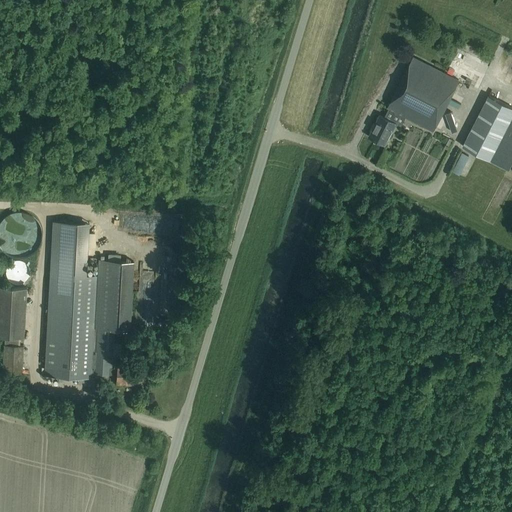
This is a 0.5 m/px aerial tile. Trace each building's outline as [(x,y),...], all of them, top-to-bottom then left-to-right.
[(430,60),(441,64),(444,53),(433,50),(430,60)] [(388,108),(389,108),(407,117),(433,130),(458,80),(414,57),(388,108)] [(453,63),(450,69),(468,78),(471,72),(453,63)] [(468,85),(475,90),(481,79),(474,75),(468,85)] [(465,94),(468,89),(458,84),(455,90),(465,94)] [(452,93),(445,108),(451,111),(453,108),(460,112),(466,99),(452,93)] [(511,107),(489,96),(463,146),(490,160),(511,116),(511,107)] [(389,108),(385,117),(380,115),(369,137),(385,145),(396,123),(402,126),(407,117),(389,108)] [(454,172),(462,176),(470,158),(461,154),(454,172)] [(99,259),(98,277),(95,328),(114,329),(130,330),(133,261),(99,259)] [(98,277),(50,275),(44,374),(92,377),(93,374),(95,328),(98,277)] [(399,278),(389,285),(395,294),(406,288),(399,278)] [(29,335),(31,284),(3,283),(2,319),(10,319),(9,334),(29,335)] [(114,329),(95,328),(93,374),(111,375),(111,374),(112,368),(112,352),(120,353),(121,343),(113,342),(114,329)] [(21,373),(23,345),(4,344),(2,372),(21,373)] [(112,368),(111,374),(117,375),(116,383),(141,385),(142,366),(118,365),(117,369),(112,368)]
